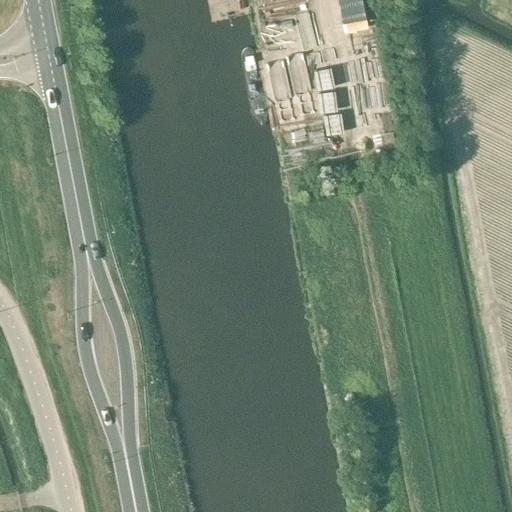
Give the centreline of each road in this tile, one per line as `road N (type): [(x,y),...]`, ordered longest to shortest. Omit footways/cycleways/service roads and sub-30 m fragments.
road 1 (unclassified): [(70,511),(35,384),(0,302)]
road 2 (primary): [(85,248),(86,362),(126,461)]
road 3 (primary): [(126,461),(124,356),(85,248)]
road 4 (primary): [(85,248),(47,50)]
